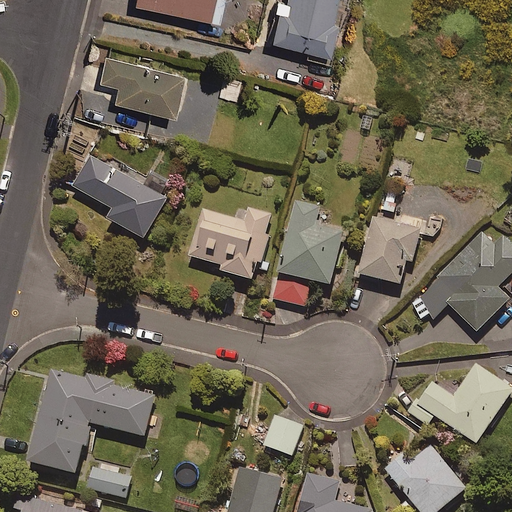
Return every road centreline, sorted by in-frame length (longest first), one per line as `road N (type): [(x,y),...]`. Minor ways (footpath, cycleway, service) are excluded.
road 1 (residential): [(340,372),(0,290)]
road 2 (residential): [(59,40),(0,284)]
